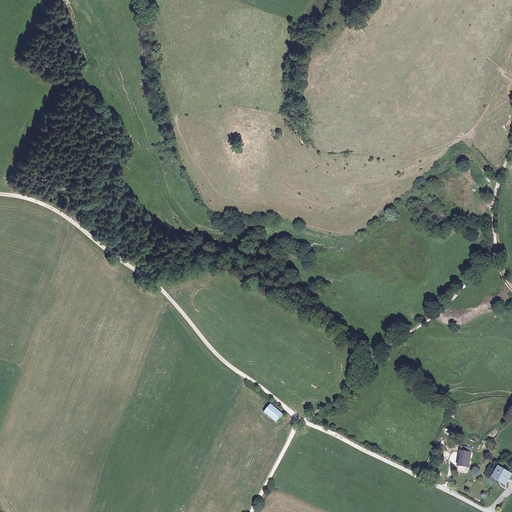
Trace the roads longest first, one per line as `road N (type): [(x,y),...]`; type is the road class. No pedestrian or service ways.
road 1 (track): [(511,140),(496,195),(491,258),(433,316),(378,350),(349,398),(297,420)]
road 2 (track): [(297,420),(222,359),(157,285),(48,206),(0,194)]
